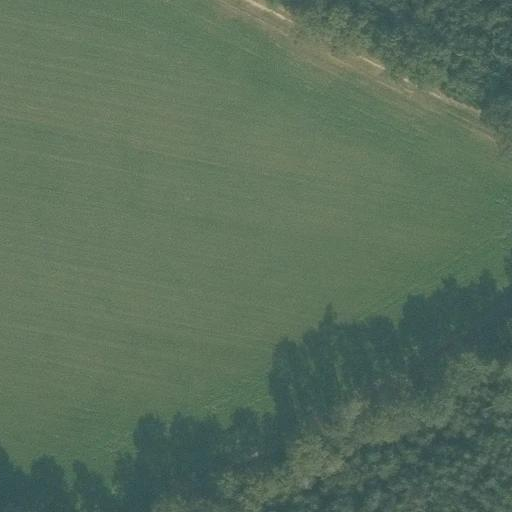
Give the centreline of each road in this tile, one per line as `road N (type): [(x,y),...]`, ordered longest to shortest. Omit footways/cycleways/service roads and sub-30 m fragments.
road 1 (track): [(134,511),(275,446),(511,305)]
road 2 (track): [(241,0),(511,134)]
